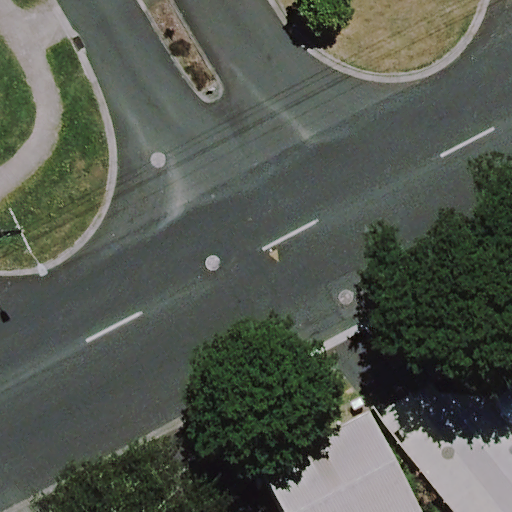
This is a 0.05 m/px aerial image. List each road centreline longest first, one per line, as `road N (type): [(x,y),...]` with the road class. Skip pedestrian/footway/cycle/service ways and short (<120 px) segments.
road 1 (residential): [(0,383),(285,233)]
road 2 (residential): [(153,0),(285,233)]
road 3 (residential): [(285,233),(511,118)]
